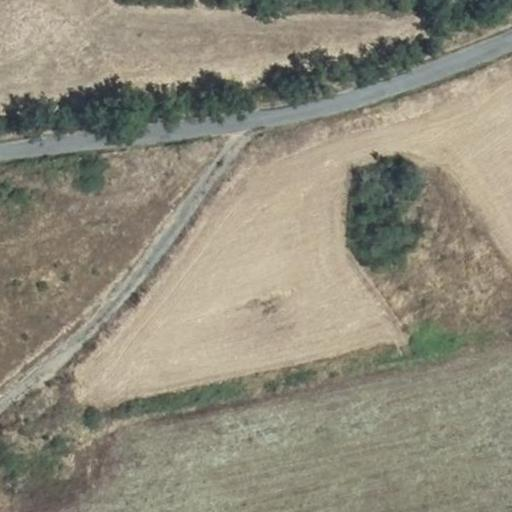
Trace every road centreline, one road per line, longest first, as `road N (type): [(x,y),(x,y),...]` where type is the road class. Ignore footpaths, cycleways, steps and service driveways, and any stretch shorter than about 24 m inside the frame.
road 1 (unclassified): [(511,38),(444,77),(258,120),(0,156)]
road 2 (track): [(258,120),(93,333),(0,411)]
